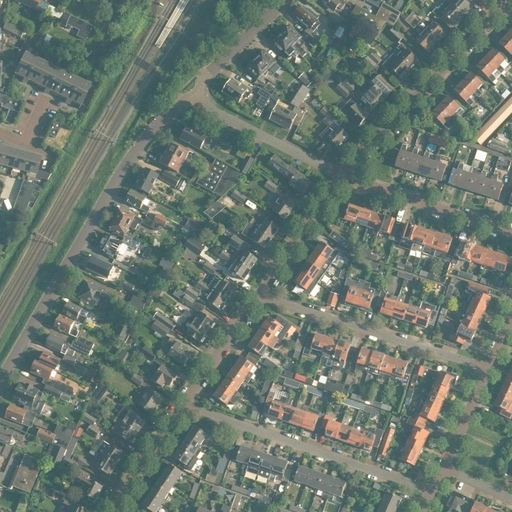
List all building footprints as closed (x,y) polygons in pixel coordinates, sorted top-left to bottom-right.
[(59,10),(41,2),(41,0),(15,0),(36,10),(47,15),(48,14),(55,17),(59,10)] [(318,0),(327,7),(336,10),(338,7),(341,9),(348,0),(347,0),(318,0)] [(403,0),(398,0),(394,8),(401,12),(407,2),(403,0)] [(435,7),(431,11),(439,18),(443,14),(454,25),(463,16),(451,4),(446,0),(444,0),(437,8),(435,7)] [(446,0),(451,4),(463,16),(472,7),(464,0),(446,0)] [(384,2),(376,16),(394,25),(401,12),(394,8),(384,2)] [(305,10),(300,6),(293,15),(313,31),(320,23),(316,19),(318,16),(308,7),(305,10)] [(346,21),(375,39),(385,22),(356,6),(346,21)] [(405,20),(409,16),(403,11),(400,16),(405,20)] [(64,12),(59,23),(67,27),(68,26),(77,30),(75,35),(83,39),(90,25),(64,12)] [(405,20),(409,24),(417,16),(412,12),(409,16),(405,20)] [(417,16),(409,24),(414,28),(417,24),(421,20),(417,16)] [(3,20),(0,26),(0,28),(17,37),(21,29),(3,20)] [(353,27),(343,20),(339,25),(350,32),(353,27)] [(423,30),(437,43),(446,33),(433,21),(429,26),(424,21),(422,20),(421,20),(417,24),(423,30)] [(284,31),(281,34),(299,53),(301,56),(305,52),(296,42),(300,38),(293,31),(294,29),(290,25),(288,27),(286,27),(284,29),(284,31)] [(350,32),(339,25),(332,36),(343,43),(350,32)] [(388,33),(389,35),(398,43),(403,38),(393,28),(388,33)] [(320,38),(313,33),(306,29),(302,36),(309,41),(310,44),(314,47),(320,38)] [(428,52),(437,43),(423,30),(419,34),(420,35),(415,40),(428,52)] [(41,31),(36,42),(40,44),(46,34),(41,31)] [(299,53),(281,34),(277,37),(275,37),(273,40),(272,42),(271,43),(275,48),(276,47),(287,58),(289,58),(292,55),(294,57),(299,53)] [(511,38),(507,34),(498,42),(510,54),(511,55),(511,38)] [(24,40),(19,49),(24,51),(26,46),(28,42),(24,40)] [(397,58),(411,71),(419,62),(400,44),(397,47),(403,52),(397,58)] [(27,78),(36,83),(49,57),(44,55),(41,61),(29,55),(32,49),(26,46),(24,51),(13,74),(14,72),(21,75),(19,79),(25,82),(27,78)] [(255,59),(272,76),(276,79),(279,74),(276,72),(274,73),(271,70),(272,69),(270,67),(275,62),(268,55),(269,54),(265,49),(255,59)] [(485,57),(496,69),(503,75),(506,71),(500,65),(505,60),(493,49),(485,57)] [(372,52),(368,56),(377,64),(381,60),(372,52)] [(375,72),(380,67),(367,56),(362,61),(372,70),(372,69),(373,70),(375,72)] [(49,57),(36,83),(45,87),(43,91),(47,93),(49,89),(58,93),(70,67),(65,65),(62,71),(50,66),(54,59),(49,57)] [(476,66),(488,77),(494,84),(497,80),(492,73),(496,69),(485,57),(476,66)] [(402,80),(411,71),(397,58),(389,67),(402,80)] [(75,62),(81,67),(84,64),(78,59),(75,62)] [(276,79),(272,76),(255,59),(245,68),(250,73),(251,72),(258,79),(262,81),(264,77),(274,83),(276,79)] [(70,67),(58,93),(67,97),(65,101),(69,103),(70,99),(80,104),(78,107),(78,108),(80,104),(84,106),(93,86),(89,85),(93,78),(87,75),(84,82),(72,76),(75,70),(70,67)] [(383,97),(384,98),(394,89),(375,72),(373,70),(369,75),(376,81),(371,86),(383,97)] [(297,77),(305,85),(311,80),(303,71),(297,77)] [(482,84),(470,72),(462,81),(474,92),(480,99),(483,95),(478,88),(482,84)] [(340,82),(350,92),(356,87),(345,77),(343,79),(340,82)] [(238,103),(243,94),(247,97),(251,91),(241,84),(239,86),(231,80),(222,92),(238,103)] [(453,90),(465,101),(472,107),(475,104),(469,97),(474,92),(462,81),(453,90)] [(345,97),(350,92),(340,82),(335,87),(345,97)] [(383,97),(371,86),(367,82),(363,87),(367,90),(362,96),(374,107),(383,97)] [(310,90),(301,85),(297,91),(306,97),(310,90)] [(502,85),(496,91),(500,95),(504,99),(510,92),(502,85)] [(261,95),(255,103),(263,108),(271,95),(260,88),(257,93),(261,95)] [(298,108),(306,97),(297,91),(294,97),(292,96),(288,102),(298,108)] [(0,93),(0,103),(2,104),(1,106),(9,110),(4,122),(11,125),(21,101),(0,93)] [(269,99),(276,103),(279,97),(273,94),(269,99)] [(464,111),(460,107),(448,96),(439,105),(451,116),(456,121),(457,122),(461,119),(458,116),(464,111)] [(511,96),(473,137),(480,144),(511,110),(511,96)] [(340,111),(345,116),(347,114),(359,125),(368,116),(356,104),(356,103),(351,99),(340,111)] [(299,123),(305,111),(299,109),(296,114),(277,104),(269,119),(289,129),(293,121),(299,123)] [(456,121),(451,116),(439,105),(431,114),(443,125),(449,131),(452,128),(451,126),(456,121)] [(323,112),(329,119),(334,114),(327,108),(323,112)] [(48,134),(55,137),(60,124),(54,121),(48,134)] [(333,131),(328,137),(337,146),(348,135),(334,122),(329,127),(333,131)] [(196,127),(194,129),(192,133),(184,128),(179,138),(200,149),(203,143),(208,146),(213,136),(196,127)] [(410,134),(407,131),(402,136),(405,139),(410,134)] [(450,140),(442,138),(440,145),(447,148),(450,140)] [(489,140),(488,146),(502,151),(504,145),(489,140)] [(395,166),(406,170),(412,154),(414,148),(407,145),(407,143),(403,142),(395,166)] [(188,152),(179,148),(170,143),(165,153),(183,162),(188,152)] [(414,146),(414,148),(412,154),(406,170),(418,174),(423,158),(417,156),(419,147),(414,146)] [(16,150),(5,147),(0,163),(12,167),(16,150)] [(240,148),(237,154),(244,157),(247,151),(240,148)] [(426,149),(423,158),(418,174),(429,177),(435,162),(428,160),(430,151),(426,149)] [(28,153),(16,150),(12,167),(23,170),(28,153)] [(40,157),(28,153),(23,170),(35,173),(40,157)] [(160,163),(168,168),(177,172),(183,162),(165,153),(160,163)] [(435,162),(429,177),(441,181),(446,166),(440,163),(441,155),(437,153),(435,162)] [(289,183),(303,194),(310,183),(301,176),(302,174),(274,154),(268,163),(291,180),(289,183)] [(247,155),(238,171),(244,175),(253,159),(247,155)] [(499,157),(495,167),(507,171),(510,160),(499,157)] [(459,161),(452,185),(463,189),(469,173),(462,171),(464,162),(459,161)] [(471,165),(469,173),(463,189),(475,192),(480,177),(482,170),(475,168),(476,166),(471,165)] [(206,176),(201,186),(221,197),(236,184),(241,173),(227,166),(221,178),(209,171),(206,176)] [(133,186),(146,193),(156,174),(145,168),(139,179),(138,178),(133,186)] [(483,168),(482,170),(480,177),(475,192),(486,196),(491,180),(493,174),(487,172),(487,170),(483,168)] [(191,181),(196,183),(201,173),(196,170),(191,181)] [(161,179),(176,186),(179,179),(164,171),(161,179)] [(196,184),(201,186),(206,176),(202,174),(196,184)] [(491,180),(486,196),(498,200),(503,184),(497,182),(498,175),(493,174),(491,180)] [(34,184),(23,180),(20,186),(32,190),(34,184)] [(264,185),(273,192),(277,186),(268,180),(264,185)] [(30,196),(32,190),(20,186),(18,191),(30,196)] [(231,195),(242,203),(246,198),(234,190),(231,195)] [(18,191),(17,196),(28,201),(32,202),(35,197),(30,196),(18,191)] [(143,204),(146,199),(131,191),(125,201),(147,213),(150,208),(143,204)] [(269,200),(276,206),(272,211),(285,220),(296,203),(284,195),(281,198),(274,193),(269,200)] [(17,196),(15,202),(26,206),(28,201),(17,196)] [(210,218),(224,205),(217,201),(203,213),(210,218)] [(26,206),(15,202),(13,207),(24,212),(26,206)] [(338,217),(344,219),(351,221),(350,225),(354,227),(356,223),(361,208),(349,204),(347,210),(343,209),(338,217)] [(24,212),(13,207),(10,213),(22,218),(24,212)] [(121,208),(115,219),(129,226),(135,229),(138,223),(139,224),(142,219),(121,208)] [(372,212),(361,208),(356,223),(367,227),(372,212)] [(383,216),(372,212),(367,227),(373,229),(372,234),(377,235),(378,230),(383,216)] [(154,220),(154,221),(160,224),(166,227),(166,226),(166,225),(169,220),(157,214),(154,220)] [(144,220),(142,223),(156,230),(160,224),(154,221),(154,220),(146,216),(144,220)] [(191,229),(196,220),(189,216),(184,226),(191,229)] [(246,221),(272,238),(279,228),(265,219),(261,225),(256,221),(256,220),(249,216),(246,221)] [(378,230),(389,234),(388,238),(394,240),(393,244),(399,227),(393,225),(395,220),(383,216),(378,230)] [(115,219),(110,230),(124,237),(123,240),(121,242),(123,244),(128,246),(136,250),(138,248),(140,244),(131,239),(133,236),(126,232),(129,226),(115,219)] [(220,226),(213,221),(210,226),(217,231),(220,226)] [(265,248),(272,238),(246,221),(249,223),(242,233),(265,248)] [(406,223),(404,229),(399,227),(393,244),(399,246),(399,244),(405,246),(405,247),(410,249),(411,249),(413,242),(418,227),(406,223)] [(226,229),(236,236),(239,231),(229,224),(226,229)] [(418,227),(413,242),(411,249),(422,252),(424,246),(429,231),(418,227)] [(328,236),(346,248),(349,242),(332,230),(328,236)] [(429,231),(424,246),(422,252),(433,256),(440,234),(429,231)] [(105,234),(97,248),(107,253),(106,255),(116,260),(119,253),(124,256),(128,246),(123,244),(121,242),(105,234)] [(450,262),(455,247),(450,245),(452,238),(440,234),(433,256),(440,258),(441,257),(445,258),(444,260),(450,262)] [(233,257),(237,261),(250,270),(257,259),(243,249),(246,244),(232,235),(229,240),(239,248),(233,257)] [(198,247),(201,243),(188,236),(184,245),(199,255),(203,250),(198,247)] [(175,248),(180,250),(185,240),(180,238),(175,248)] [(321,242),(314,252),(327,261),(331,264),(340,251),(334,248),(333,250),(321,242)] [(470,260),(475,246),(463,242),(461,249),(455,247),(450,262),(456,264),(459,257),(470,260)] [(147,255),(150,247),(143,244),(143,245),(140,244),(138,248),(143,250),(142,252),(147,255)] [(354,248),(348,244),(346,248),(351,252),(354,248)] [(470,260),(482,264),(486,249),(475,246),(470,260)] [(369,258),(371,254),(372,250),(365,248),(363,251),(362,256),(369,258)] [(493,268),(495,262),(498,253),(486,249),(482,264),(493,268)] [(228,254),(223,250),(220,255),(225,259),(227,257),(226,256),(228,254)] [(350,255),(343,250),(341,254),(349,260),(350,255)] [(327,261),(314,252),(307,261),(320,270),(327,261)] [(509,257),(498,253),(495,262),(493,268),(508,272),(510,266),(507,265),(509,257)] [(86,269),(91,271),(102,276),(105,269),(111,272),(114,267),(108,264),(108,265),(92,257),(86,269)] [(243,280),(250,270),(237,261),(233,257),(229,262),(227,261),(223,266),(243,280)] [(313,280),(320,270),(307,261),(300,271),(313,280)] [(216,269),(206,262),(203,267),(213,274),(216,269)] [(317,283),(313,280),(300,271),(293,281),(306,290),(310,284),(314,287),(317,283)] [(157,273),(154,279),(163,283),(166,278),(160,275),(157,273)] [(353,305),(357,306),(365,282),(365,281),(359,279),(358,282),(346,278),(341,296),(346,298),(344,302),(346,302),(345,305),(352,307),(353,305)] [(487,285),(499,289),(501,282),(489,278),(488,280),(489,280),(487,285)] [(214,290),(227,299),(228,299),(229,300),(234,292),(233,292),(235,289),(221,279),(214,290)] [(204,284),(199,280),(195,286),(199,288),(201,286),(202,287),(204,284)] [(79,297),(81,298),(78,302),(91,309),(93,304),(94,305),(100,294),(108,299),(111,294),(102,290),(102,289),(88,281),(85,287),(84,286),(79,297)] [(119,287),(130,292),(133,286),(121,281),(119,287)] [(466,300),(472,303),(471,303),(485,309),(490,298),(486,296),(488,288),(467,281),(464,287),(465,288),(464,291),(469,293),(466,300)] [(370,283),(365,282),(357,306),(362,307),(361,309),(368,312),(369,309),(369,310),(371,303),(376,305),(380,292),(369,288),(370,283)] [(205,292),(209,287),(204,284),(202,287),(201,286),(199,288),(205,292)] [(156,286),(151,293),(158,297),(162,290),(156,286)] [(195,300),(199,294),(188,287),(184,293),(195,300)] [(220,310),(227,299),(214,290),(209,287),(205,292),(210,296),(207,301),(220,310)] [(392,317),(397,302),(398,297),(387,293),(387,291),(381,289),(380,292),(376,305),(382,307),(380,313),(392,317)] [(132,293),(123,312),(135,317),(144,298),(132,293)] [(179,300),(188,306),(192,300),(184,294),(179,300)] [(392,317),(403,320),(408,306),(402,304),(404,296),(399,295),(398,297),(397,302),(392,317)] [(83,324),(83,323),(89,312),(68,302),(68,303),(66,303),(64,307),(65,308),(63,312),(76,319),(75,320),(83,324)] [(480,320),(485,309),(471,303),(467,314),(480,320)] [(419,309),(408,306),(403,320),(415,324),(419,309)] [(194,323),(207,332),(215,321),(201,312),(197,318),(186,309),(182,314),(186,317),(194,323)] [(432,309),(431,313),(419,309),(415,324),(426,327),(428,323),(433,325),(437,311),(432,309)] [(153,317),(172,330),(176,325),(157,312),(153,317)] [(475,331),(480,320),(467,314),(463,312),(460,318),(460,319),(458,323),(462,324),(475,331)] [(59,315),(54,327),(76,337),(81,326),(59,315)] [(280,340),(281,340),(291,325),(278,316),(275,321),(269,317),(262,327),(275,336),(280,340)] [(200,343),(207,332),(194,323),(186,317),(181,324),(184,332),(186,333),(200,343)] [(164,338),(166,335),(169,329),(156,320),(150,329),(164,338)] [(462,324),(458,323),(457,322),(449,339),(464,345),(466,340),(470,342),(475,331),(462,324)] [(128,328),(118,324),(113,336),(122,340),(128,328)] [(280,340),(275,336),(262,327),(255,337),(268,346),(270,348),(275,342),(277,344),(280,340)] [(295,350),(294,350),(296,351),(300,352),(300,351),(305,336),(299,334),(294,349),(295,350)] [(309,355),(311,348),(319,351),(318,355),(321,356),(321,355),(327,338),(315,334),(314,339),(308,337),(303,353),(309,355)] [(46,345),(72,357),(74,352),(67,348),(66,351),(62,348),(65,341),(51,335),(46,345)] [(78,335),(76,341),(91,348),(94,343),(78,335)] [(186,348),(171,337),(161,352),(168,356),(169,355),(184,365),(192,355),(185,350),(186,348)] [(261,356),(268,346),(255,337),(248,347),(251,349),(248,354),(258,361),(261,356)] [(333,359),(333,358),(334,356),(339,341),(327,338),(323,352),(321,355),(328,357),(325,365),(330,367),(333,359)] [(76,341),(73,340),(70,346),(89,355),(91,348),(76,341)] [(330,367),(340,370),(343,369),(350,345),(339,341),(334,356),(333,358),(330,367)] [(139,354),(152,362),(156,357),(143,348),(139,354)] [(123,349),(116,358),(120,362),(127,352),(123,349)] [(369,367),(373,352),(362,349),(356,367),(368,371),(369,367)] [(44,352),(39,362),(43,364),(54,369),(56,370),(60,360),(44,352)] [(373,352),(369,367),(368,371),(379,375),(380,371),(385,356),(373,352)] [(252,374),(249,372),(254,365),(255,366),(258,361),(248,354),(244,359),(241,356),(234,367),(247,376),(249,377),(252,374)] [(65,356),(62,361),(73,366),(75,361),(65,356)] [(385,356),(380,371),(378,378),(382,380),(383,377),(390,379),(390,378),(396,360),(385,356)] [(266,358),(262,364),(273,371),(277,366),(266,358)] [(408,363),(396,360),(390,378),(402,382),(402,386),(406,387),(412,368),(407,367),(408,363)] [(35,361),(30,372),(48,381),(54,369),(43,364),(35,361)] [(96,369),(101,371),(104,364),(99,362),(96,369)] [(165,382),(170,386),(177,376),(162,365),(159,370),(155,368),(148,377),(162,387),(165,382)] [(435,383),(449,389),(451,383),(454,384),(457,375),(447,372),(446,374),(440,372),(437,377),(431,375),(426,373),(427,371),(424,370),(425,368),(417,365),(414,374),(418,376),(435,383)] [(247,376),(234,367),(227,376),(240,385),(247,376)] [(91,368),(86,379),(95,383),(100,372),(91,368)] [(129,378),(139,385),(143,379),(133,372),(129,378)] [(303,375),(302,380),(312,384),(314,379),(303,375)] [(242,396),(236,391),(240,385),(227,376),(220,386),(233,395),(239,399),(242,396)] [(284,378),(282,383),(291,386),(293,381),(284,378)] [(70,396),(72,397),(72,387),(57,380),(56,381),(51,379),(47,386),(70,396)] [(334,386),(325,382),(323,388),(341,394),(344,383),(336,380),(334,386)] [(98,381),(88,398),(95,403),(106,387),(98,381)] [(511,399),(511,385),(505,382),(499,393),(511,399)] [(45,402),(39,400),(42,393),(37,391),(38,390),(32,388),(33,387),(26,384),(26,385),(20,383),(13,399),(25,404),(23,408),(39,415),(45,402)] [(344,383),(341,394),(347,396),(350,385),(344,383)] [(435,383),(430,394),(444,400),(449,389),(435,383)] [(70,396),(45,385),(42,391),(68,402),(70,396)] [(239,399),(233,395),(220,386),(213,396),(226,405),(228,402),(233,405),(235,403),(237,404),(239,399)] [(267,388),(262,387),(260,393),(258,392),(255,396),(263,401),(267,388)] [(136,402),(151,413),(162,397),(150,388),(149,390),(146,388),(136,402)] [(315,389),(314,394),(322,397),(324,392),(315,389)] [(285,405),(287,398),(269,391),(264,408),(270,410),(268,415),(280,420),(285,405)] [(361,392),(360,394),(358,400),(366,402),(367,397),(365,396),(366,394),(361,392)] [(511,399),(499,393),(494,405),(497,406),(494,412),(510,419),(511,415),(511,399)] [(421,403),(425,405),(439,411),(444,400),(430,394),(427,400),(423,398),(421,403)] [(341,397),(339,403),(348,406),(350,400),(341,397)] [(287,398),(285,405),(280,420),(291,424),(296,409),(291,407),(293,400),(287,398)] [(350,400),(348,406),(356,408),(358,403),(350,400)] [(254,401),(253,406),(260,409),(262,404),(259,403),(259,402),(254,401)] [(390,405),(382,402),(380,407),(389,410),(390,405)] [(419,408),(422,410),(420,416),(413,413),(411,418),(425,425),(427,420),(434,422),(439,411),(425,405),(421,403),(419,408)] [(35,415),(27,411),(11,405),(6,417),(30,427),(35,415)] [(302,428),(307,413),(308,409),(309,407),(304,405),(301,411),(296,409),(291,424),(302,428)] [(365,405),(363,411),(370,413),(372,408),(365,405)] [(118,418),(138,432),(145,422),(132,413),(133,412),(126,406),(118,418)] [(372,408),(370,413),(379,416),(380,411),(372,408)] [(307,413),(302,428),(314,432),(316,426),(321,428),(326,414),(319,412),(317,416),(311,414),(312,410),(308,409),(307,413)] [(82,417),(93,424),(97,418),(86,411),(82,417)] [(336,439),(343,421),(326,414),(321,428),(327,430),(325,435),(336,439)] [(336,439),(348,443),(353,429),(347,427),(350,417),(345,415),(343,421),(336,439)] [(410,438),(424,444),(429,433),(422,430),(425,425),(411,418),(409,417),(406,423),(411,425),(408,431),(412,433),(410,438)] [(117,434),(130,443),(138,432),(121,420),(117,425),(121,428),(117,434)] [(67,427),(74,430),(76,424),(69,421),(67,427)] [(13,439),(12,438),(12,437),(22,441),(24,435),(0,425),(0,438),(2,440),(1,442),(2,443),(9,445),(10,444),(11,445),(12,445),(12,444),(13,443),(14,442),(14,441),(14,440),(14,439),(13,439)] [(67,449),(74,430),(59,425),(52,443),(67,449)] [(99,432),(89,425),(85,431),(95,437),(99,432)] [(194,426),(187,436),(200,445),(207,434),(194,426)] [(364,433),(359,447),(370,451),(372,445),(378,447),(383,430),(375,428),(375,430),(366,427),(364,433)] [(42,439),(50,442),(53,435),(37,429),(34,436),(42,439)] [(364,433),(353,429),(348,443),(359,447),(364,433)] [(200,445),(187,436),(180,447),(197,457),(200,451),(203,453),(206,449),(200,445)] [(397,445),(419,455),(424,444),(410,438),(405,448),(398,445),(397,445)] [(385,455),(390,442),(384,439),(379,453),(385,455)] [(99,447),(96,451),(98,452),(100,454),(103,456),(116,464),(123,454),(103,441),(99,447)] [(2,443),(1,446),(0,445),(0,454),(5,456),(10,446),(2,443)] [(414,466),(419,455),(397,445),(395,451),(402,454),(400,460),(414,466)] [(65,449),(56,446),(50,462),(59,466),(65,449)] [(248,465),(253,450),(241,446),(236,460),(244,463),(242,468),(246,469),(248,465)] [(197,457),(180,447),(173,457),(186,466),(189,461),(195,465),(199,459),(197,457)] [(92,448),(89,452),(96,456),(98,452),(96,451),(92,448)] [(259,469),(264,454),(253,450),(248,465),(259,469)] [(80,465),(85,468),(88,462),(74,453),(70,459),(80,465)] [(25,454),(12,486),(30,493),(43,461),(25,454)] [(99,460),(95,466),(109,475),(116,464),(103,456),(100,454),(97,458),(99,460)] [(271,473),(276,458),(264,454),(259,469),(271,473)] [(65,455),(61,461),(77,470),(80,465),(70,459),(65,455)] [(287,462),(276,458),(271,473),(282,477),(287,462)] [(169,464),(162,475),(175,483),(182,472),(169,464)] [(294,481),(306,485),(311,470),(299,466),(294,481)] [(306,485),(317,489),(323,474),(311,470),(306,485)] [(221,474),(217,472),(216,477),(207,474),(205,480),(218,484),(221,474)] [(327,499),(329,493),(334,478),(323,474),(317,489),(324,491),(322,497),(327,499)] [(90,498),(88,500),(94,503),(103,486),(91,480),(91,481),(80,475),(77,480),(83,483),(78,491),(90,498)] [(162,475),(156,485),(168,493),(175,483),(162,475)] [(346,483),(334,478),(329,493),(327,499),(332,501),(334,495),(341,497),(346,483)] [(156,485),(149,495),(162,503),(168,493),(156,485)] [(239,491),(249,495),(251,491),(240,487),(239,491)] [(54,490),(51,495),(62,500),(64,495),(54,490)] [(249,495),(261,499),(263,495),(251,491),(249,495)] [(458,511),(455,496),(454,491),(447,506),(450,507),(447,511),(458,511)] [(470,511),(474,504),(475,502),(476,501),(454,491),(455,496),(458,511),(470,511)] [(279,505),(283,494),(277,492),(273,503),(279,505)] [(386,492),(381,504),(396,510),(401,499),(386,492)] [(29,497),(23,494),(15,511),(23,511),(26,504),(29,497)] [(236,494),(231,507),(237,509),(241,496),(236,494)] [(155,511),(162,503),(149,495),(142,505),(152,511),(155,511)] [(256,506),(264,508),(266,503),(258,500),(256,506)] [(68,511),(89,511),(90,511),(78,505),(78,506),(73,504),(67,501),(64,506),(70,509),(68,511)] [(484,511),(487,507),(475,502),(474,504),(470,511),(484,511)]
